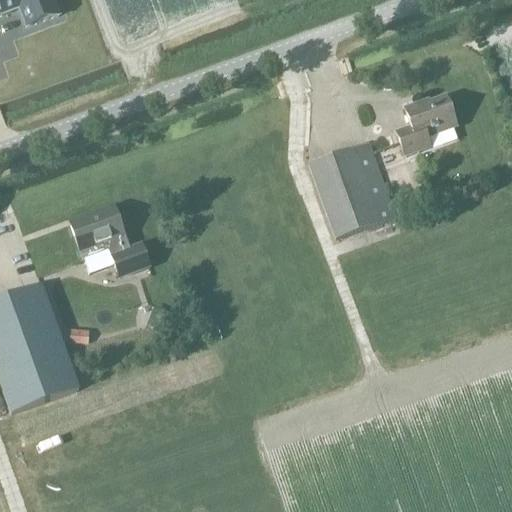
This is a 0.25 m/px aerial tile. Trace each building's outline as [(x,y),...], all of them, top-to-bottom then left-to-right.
[(0,0),(0,15),(15,10),(22,29),(55,18),(48,0),(0,0)] [(457,130),(445,98),(419,108),(418,105),(403,111),(410,128),(396,135),(404,159),(430,150),(428,141),(457,130)] [(335,242),(395,222),(367,146),(308,167),(335,242)] [(111,210),(68,225),(81,262),(124,247),(111,210)] [(117,282),(149,270),(141,247),(109,259),(117,282)] [(0,393),(9,418),(77,393),(39,288),(0,301),(0,393)] [(155,310),(148,328),(161,333),(168,315),(155,310)] [(71,333),(70,345),(87,346),(88,334),(71,333)]
